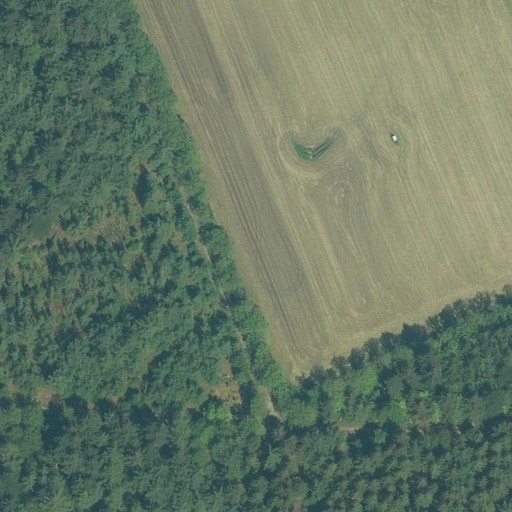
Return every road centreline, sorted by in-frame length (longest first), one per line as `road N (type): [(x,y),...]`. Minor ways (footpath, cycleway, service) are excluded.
road 1 (track): [(107,0),(278,431),(386,437),(511,425)]
road 2 (track): [(0,415),(278,431)]
